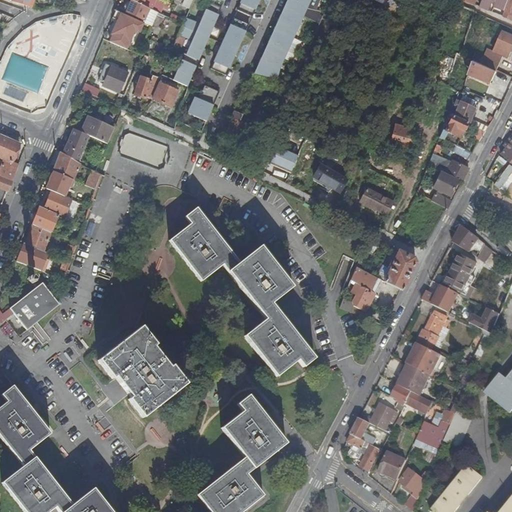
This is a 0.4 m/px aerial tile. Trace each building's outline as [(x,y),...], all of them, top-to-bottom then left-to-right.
[(173,79),(187,85),(223,0),(205,0),(202,9),(205,10),(199,24),(189,20),(182,35),(192,39),(186,53),(184,52),(180,60),(181,61),(173,79)] [(190,9),(192,0),(185,0),(183,7),(190,9)] [(251,17),(258,0),(241,0),(236,11),(251,17)] [(254,72),(276,79),(277,71),(308,0),(286,0),(289,2),(286,9),(283,16),(280,14),(267,43),(270,45),(267,51),(264,58),(261,57),(254,72)] [(283,7),(280,14),(283,16),(286,9),(289,2),(286,0),(283,7)] [(373,0),(388,8),(392,0),(373,0)] [(508,0),(482,0),(480,6),(492,11),(494,6),(505,10),(508,0)] [(511,0),(508,0),(505,10),(503,16),(511,19),(511,0)] [(142,6),(131,1),(127,9),(126,12),(144,20),(143,22),(145,23),(152,26),(158,13),(142,6)] [(119,20),(112,34),(114,35),(111,42),(127,49),(136,30),(141,32),(145,23),(143,22),(117,10),(114,18),(119,20)] [(0,20),(7,23),(10,17),(0,13),(0,20)] [(182,35),(189,20),(185,18),(179,34),(182,35)] [(225,76),(248,25),(233,19),(210,69),(225,76)] [(509,57),(511,49),(511,34),(503,31),(495,51),(490,49),(483,64),(497,71),(504,55),(509,57)] [(264,50),(261,57),(264,58),(267,51),(270,45),(267,43),(264,50)] [(483,64),(474,60),(469,74),(491,83),(497,71),(483,64)] [(99,80),(104,82),(103,86),(120,93),(124,83),(127,84),(131,74),(112,66),(111,66),(106,64),(99,80)] [(145,97),(151,81),(138,76),(136,83),(138,84),(134,95),(145,99),(145,97)] [(158,83),(151,81),(145,97),(151,99),(158,83)] [(178,91),(159,82),(152,99),(171,107),(178,91)] [(100,89),(85,83),(82,90),(97,97),(100,89)] [(187,114),(206,122),(219,92),(204,85),(198,100),(194,98),(187,114)] [(461,102),(454,117),(467,123),(469,123),(475,109),(461,102)] [(20,121),(25,111),(13,105),(8,115),(20,121)] [(242,115),(243,114),(236,111),(225,135),(232,139),(230,142),(234,144),(235,140),(245,144),(245,143),(252,146),(258,132),(257,132),(258,130),(258,127),(256,123),(254,121),(242,115)] [(445,131),(443,130),(440,138),(456,146),(467,123),(454,117),(453,116),(445,131)] [(88,117),(81,132),(88,135),(106,143),(113,128),(88,117)] [(339,139),(334,151),(341,155),(344,148),(347,140),(344,138),(349,124),(342,121),(336,137),(339,139)] [(417,131),(396,125),(390,145),(411,151),(417,131)] [(478,140),(480,141),(486,131),(479,128),(477,133),(477,138),(478,140)] [(73,129),(63,154),(77,162),(88,135),(81,132),(73,129)] [(125,133),(119,154),(158,166),(164,145),(125,133)] [(19,144),(0,135),(0,157),(12,163),(19,144)] [(507,148),(502,155),(511,162),(511,136),(505,147),(507,148)] [(432,149),(424,146),(418,160),(426,163),(432,149)] [(351,150),(344,148),(341,155),(348,158),(351,150)] [(55,165),(60,153),(60,152),(56,150),(51,163),(55,165)] [(462,158),(468,160),(472,153),(466,150),(462,158)] [(275,151),(266,169),(277,174),(278,172),(288,176),(295,161),(275,151)] [(55,165),(53,171),(55,172),(71,179),(72,180),(79,163),(77,162),(63,154),(60,153),(55,165)] [(452,162),(446,174),(462,182),(469,169),(452,162)] [(2,164),(0,170),(0,176),(12,181),(17,170),(2,164)] [(347,181),(320,166),(313,178),(340,193),(347,181)] [(93,171),(87,186),(95,189),(100,175),(93,171)] [(53,174),(46,189),(51,191),(64,196),(71,179),(55,172),(54,174),(53,174)] [(458,181),(441,173),(434,189),(450,197),(458,181)] [(0,188),(8,192),(12,181),(0,176),(0,188)] [(360,201),(388,216),(394,202),(366,188),(360,201)] [(60,212),(66,197),(64,196),(51,191),(46,203),(37,199),(35,205),(39,207),(44,209),(45,206),(60,212)] [(434,194),(431,201),(447,210),(451,203),(434,194)] [(39,207),(32,224),(51,232),(58,215),(44,209),(39,207)] [(185,217),(190,224),(169,240),(201,282),(222,265),(264,320),(244,337),(276,377),(297,361),(302,368),(314,358),(271,303),(292,287),(260,246),(239,263),(196,208),(185,217)] [(32,224),(25,243),(44,251),(51,232),(32,224)] [(475,246),(483,252),(486,245),(463,227),(454,242),(470,252),(475,246)] [(379,240),(371,236),(356,267),(363,271),(379,240)] [(44,251),(25,243),(17,261),(41,270),(48,253),(44,251)] [(68,245),(63,259),(64,260),(69,262),(74,247),(68,245)] [(485,263),(494,252),(486,245),(483,252),(479,259),(485,263)] [(388,273),(384,282),(401,290),(402,291),(415,263),(414,258),(399,251),(393,263),(391,261),(388,268),(384,265),(380,272),(385,274),(388,273)] [(462,293),(471,275),(477,263),(468,259),(464,257),(461,256),(446,285),(462,293)] [(60,273),(64,275),(69,262),(64,260),(60,269),(61,269),(60,273)] [(379,279),(377,278),(363,271),(356,267),(354,273),(351,280),(372,292),(379,279)] [(380,272),(377,278),(379,279),(381,280),(384,282),(388,273),(385,274),(380,272)] [(476,277),(471,275),(462,293),(461,295),(466,297),(476,277)] [(29,277),(27,279),(26,280),(26,282),(27,285),(31,286),(34,285),(36,283),(35,281),(36,280),(35,279),(34,277),(32,276),(29,277)] [(365,312),(381,280),(379,279),(372,292),(351,280),(347,290),(355,295),(352,302),(344,298),(340,308),(359,316),(362,310),(365,312)] [(59,304),(43,283),(11,308),(27,329),(59,304)] [(425,295),(423,300),(451,314),(456,316),(458,313),(451,310),(459,294),(443,285),(434,302),(432,300),(433,298),(425,295)] [(474,316),(471,324),(486,331),(492,334),(500,314),(482,305),(480,307),(487,310),(483,320),(474,316)] [(440,337),(444,339),(449,329),(447,328),(450,322),(447,320),(448,318),(435,311),(426,330),(425,329),(418,343),(432,351),(437,353),(440,348),(440,347),(436,346),(440,337)] [(378,317),(376,322),(384,326),(387,321),(378,317)] [(155,345),(141,327),(97,361),(111,379),(113,377),(130,398),(127,400),(141,418),(185,384),(171,366),(169,368),(152,347),(155,345)] [(486,331),(476,354),(481,357),(492,334),(486,331)] [(418,343),(407,364),(417,369),(431,376),(432,376),(442,356),(437,353),(432,351),(418,343)] [(468,361),(465,367),(475,372),(481,357),(476,354),(475,353),(474,356),(471,355),(468,361)] [(465,367),(468,361),(463,359),(460,365),(465,367)] [(98,408),(110,399),(80,361),(69,370),(98,408)] [(421,397),(431,376),(417,369),(416,371),(407,366),(398,385),(413,392),(421,397)] [(511,376),(508,381),(501,376),(487,394),(511,413),(511,412),(511,376)] [(408,402),(428,412),(429,411),(433,402),(421,397),(413,392),(398,385),(392,396),(399,399),(407,404),(408,402)] [(30,450),(51,434),(14,386),(1,396),(6,403),(0,407),(0,436),(23,466),(2,482),(24,511),(47,511),(55,506),(59,511),(111,511),(93,489),(72,504),(30,450)] [(462,391),(452,412),(456,414),(457,412),(465,393),(462,391)] [(243,511),(263,497),(247,475),(285,444),(248,396),(237,406),(242,413),(221,429),(244,459),(196,496),(208,511),(243,511)] [(425,443),(431,445),(433,446),(436,439),(438,440),(440,437),(445,439),(456,414),(452,412),(433,402),(429,411),(436,414),(431,425),(425,422),(417,440),(425,443)] [(366,417),(364,420),(371,424),(386,431),(396,411),(381,403),(377,410),(375,410),(374,412),(376,413),(372,420),(366,417)] [(396,408),(403,412),(406,406),(398,403),(396,408)] [(472,419),(457,412),(456,414),(445,439),(444,440),(459,447),(472,419)] [(366,433),(371,424),(364,420),(361,419),(352,434),(370,443),(374,445),(377,438),(366,433)] [(355,445),(359,447),(363,449),(365,445),(368,447),(370,443),(352,434),(348,442),(355,445)] [(366,455),(360,467),(370,471),(381,451),(371,446),(369,450),(365,448),(363,453),(366,455)] [(380,472),(398,480),(407,461),(389,453),(380,472)] [(467,494),(469,496),(483,478),(468,467),(432,511),(456,511),(462,505),(459,503),(467,494)] [(415,492),(413,495),(411,498),(417,503),(426,482),(410,469),(400,481),(405,485),(403,487),(409,492),(411,489),(415,492)] [(459,503),(462,505),(469,496),(467,494),(459,503)] [(417,503),(411,498),(405,505),(413,511),(417,503)] [(511,511),(511,500),(502,511),(511,511)]
